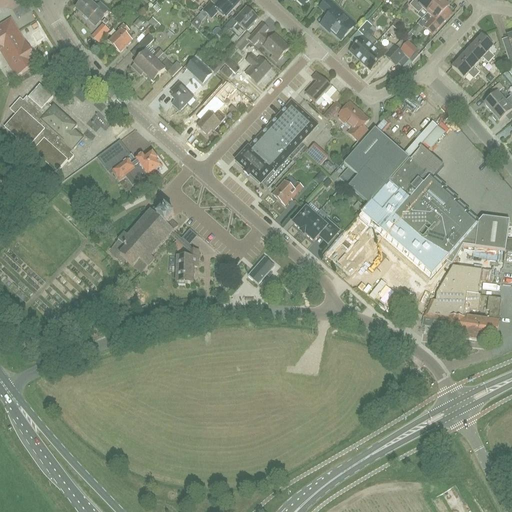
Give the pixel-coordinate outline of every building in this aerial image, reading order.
[(100,22),(109,12),(101,4),(97,8),(87,0),(85,0),(76,10),(89,22),(95,27),(100,22)] [(203,12),(199,16),(197,18),(202,23),(208,16),(212,20),(220,12),(227,18),(240,4),(235,0),(213,0),(203,12)] [(341,42),(354,28),(341,17),(344,14),(327,0),(320,8),(329,17),(321,26),(326,30),(327,29),(341,42)] [(423,19),(440,0),(425,0),(424,1),(422,0),(415,0),(410,6),(418,14),(422,9),(427,14),(423,18),(423,19)] [(447,10),(449,7),(441,0),(440,0),(423,19),(428,23),(423,28),(432,36),(452,14),(447,10)] [(241,48),(247,41),(251,37),(247,33),(258,21),(247,11),(243,16),(239,13),(227,26),(237,35),(242,29),(246,33),(236,44),(241,48)] [(150,25),(149,24),(146,22),(141,18),(139,20),(136,17),(131,22),(138,30),(139,29),(142,32),(141,33),(146,37),(153,30),(150,26),(150,25)] [(202,23),(197,18),(192,25),(198,31),(202,23)] [(38,65),(18,32),(11,20),(0,26),(0,51),(16,78),(38,65)] [(150,25),(150,26),(155,31),(160,26),(153,20),(149,24),(150,25)] [(364,58),(378,43),(371,37),(377,31),(367,22),(358,32),(364,37),(350,52),(361,62),(364,58)] [(269,30),(262,25),(251,37),(247,41),(254,47),(259,41),(265,46),(264,48),(279,61),(290,49),(275,36),(271,40),(265,35),(269,30)] [(109,31),(103,26),(98,32),(104,37),(109,31)] [(120,54),(132,42),(126,35),(130,32),(124,26),(120,30),(122,32),(110,44),(120,54)] [(145,51),(154,41),(149,36),(139,46),(145,51)] [(220,45),(223,41),(218,36),(214,40),(220,45)] [(475,45),(492,60),(495,57),(490,52),(494,47),(482,37),(475,45)] [(385,56),(391,62),(396,66),(405,56),(394,46),(388,53),(378,43),(364,58),(361,62),(371,71),(385,56)] [(467,53),(479,63),(483,59),(489,64),(492,60),(475,45),(467,53)] [(143,76),(156,62),(163,55),(159,51),(152,58),(147,53),(133,67),(137,71),(137,73),(140,77),(142,76),(143,76)] [(474,68),(479,63),(467,53),(460,61),(477,76),(480,73),(474,68)] [(257,85),(271,70),(260,59),(258,62),(252,56),(246,62),(252,68),(246,75),(257,85)] [(203,84),(212,75),(196,60),(187,69),(203,84)] [(236,75),(240,70),(230,60),(229,61),(228,60),(225,63),(224,62),(214,72),(217,75),(225,65),(236,75)] [(156,62),(143,76),(152,85),(166,71),(173,78),(182,68),(177,63),(173,66),(167,61),(161,67),(156,62)] [(477,76),(460,61),(452,69),(464,79),(468,75),(474,80),(477,76)] [(229,80),(233,76),(225,68),(221,73),(229,80)] [(499,78),(504,73),(500,69),(495,73),(499,78)] [(316,105),(322,98),(325,95),(332,88),(317,74),(312,79),(317,84),(306,96),(316,105)] [(173,105),(180,112),(193,98),(179,84),(171,92),(174,95),(172,98),(176,102),(173,105)] [(492,114),(506,102),(498,94),(504,89),(500,84),(490,92),(494,96),(484,105),(492,114)] [(56,174),(57,174),(67,162),(69,163),(74,157),(70,154),(77,147),(74,145),(82,136),(75,130),(77,127),(65,116),(64,118),(53,107),(52,108),(48,105),(53,98),(40,87),(25,104),(20,99),(10,111),(16,116),(4,129),(5,129),(17,139),(16,139),(27,150),(27,151),(29,149),(33,153),(56,174)] [(256,101),(261,97),(255,89),(250,93),(256,101)] [(511,98),(506,102),(492,114),(500,123),(510,114),(511,117),(511,98)] [(221,104),(215,99),(206,108),(211,113),(198,127),(207,136),(212,131),(213,133),(221,125),(220,124),(225,119),(215,110),(221,104)] [(236,162),(245,171),(244,173),(249,178),(251,176),(261,186),(262,184),(268,190),(293,163),(288,159),(318,126),(292,102),(249,149),(248,149),(236,162)] [(361,130),(369,122),(350,105),(340,117),(353,129),(349,134),(358,143),(366,135),(361,130)] [(407,155),(418,139),(414,133),(417,135),(433,113),(435,110),(429,105),(427,107),(422,114),(419,115),(414,123),(416,126),(407,132),(412,140),(408,142),(402,151),(407,155)] [(385,133),(392,128),(387,121),(380,126),(385,133)] [(407,154),(419,166),(449,136),(436,123),(407,154)] [(226,132),(222,129),(216,135),(220,139),(226,132)] [(344,165),(348,168),(341,176),(339,178),(369,205),(384,188),(409,160),(389,142),(382,136),(375,130),(369,137),(355,153),(344,165)] [(314,146),(306,154),(320,167),(328,159),(314,146)] [(468,154),(475,160),(481,154),(475,148),(468,154)] [(130,174),(138,183),(143,178),(142,178),(146,175),(149,178),(155,172),(157,175),(159,175),(162,172),(162,171),(160,168),(161,168),(156,161),(157,161),(156,159),(157,159),(154,154),(153,155),(152,154),(145,159),(143,155),(136,161),(137,163),(133,167),(126,159),(113,173),(120,182),(130,174)] [(363,241),(369,246),(409,200),(411,202),(403,210),(428,232),(422,245),(447,260),(463,244),(506,250),(509,222),(483,219),(478,224),(436,187),(439,183),(425,171),(423,173),(410,161),(360,217),(359,216),(348,228),(354,234),(363,241)] [(303,189),(297,184),(292,189),(284,182),(272,196),(285,207),(291,200),(292,201),(303,189)] [(350,205),(342,214),(350,221),(364,204),(353,194),(346,202),(350,205)] [(170,236),(174,232),(178,227),(171,221),(174,218),(166,210),(162,213),(156,208),(151,212),(150,211),(149,211),(151,213),(146,219),(143,217),(142,217),(145,220),(140,225),(138,223),(137,224),(139,226),(134,231),(132,229),(131,230),(134,232),(129,238),(125,235),(119,241),(119,242),(112,249),(141,275),(147,268),(148,268),(154,262),(150,258),(155,252),(158,255),(159,254),(156,251),(161,246),(164,248),(164,247),(162,245),(167,240),(169,242),(170,241),(168,239),(170,236)] [(322,223),(315,217),(306,209),(301,214),(298,217),(292,224),(301,231),(300,233),(304,236),(305,235),(313,243),(318,237),(327,245),(339,232),(325,219),(322,223)] [(185,285),(193,285),(196,285),(196,269),(198,269),(199,251),(194,251),(175,235),(176,234),(174,232),(170,236),(187,251),(187,259),(178,259),(177,284),(179,284),(178,286),(185,287),(185,285)] [(379,245),(389,250),(393,243),(383,238),(379,245)] [(171,247),(181,255),(185,250),(175,242),(171,247)] [(382,261),(391,267),(397,258),(389,252),(382,261)] [(259,286),(267,277),(269,279),(273,275),(271,273),(276,267),(265,258),(248,277),(259,286)] [(406,273),(416,274),(417,263),(407,262),(406,273)] [(482,271),(453,267),(437,295),(436,302),(433,301),(426,317),(449,320),(447,335),(451,335),(450,338),(486,342),(487,336),(497,337),(500,311),(501,299),(489,297),(487,311),(490,311),(488,320),(469,318),(470,311),(478,312),(481,295),(478,295),(482,271)] [(380,301),(383,299),(388,303),(387,304),(393,308),(400,312),(402,309),(413,291),(401,284),(401,283),(400,283),(398,282),(399,282),(398,281),(398,282),(387,272),(372,289),(369,291),(375,296),(380,301)] [(432,301),(440,287),(429,280),(421,295),(432,301)] [(126,303),(148,293),(143,283),(122,293),(126,303)] [(462,359),(464,365),(472,363),(470,356),(462,359)]
